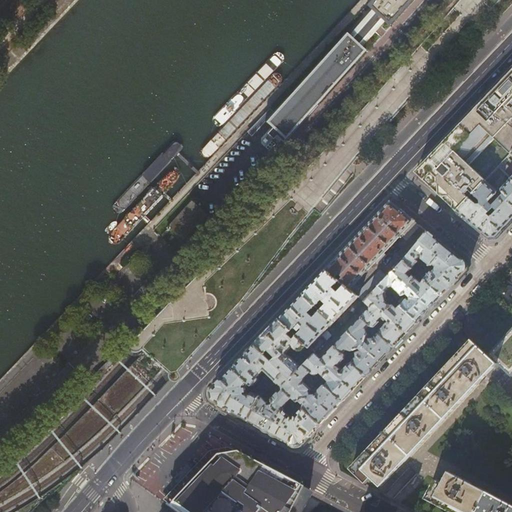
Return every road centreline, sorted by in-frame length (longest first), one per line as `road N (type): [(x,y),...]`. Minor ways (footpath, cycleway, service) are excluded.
road 1 (primary): [(385,176),(179,399)]
road 2 (residential): [(494,263),(302,467)]
road 3 (primary): [(511,47),(385,176)]
road 4 (residential): [(302,467),(179,399)]
road 5 (residential): [(385,176),(494,263)]
